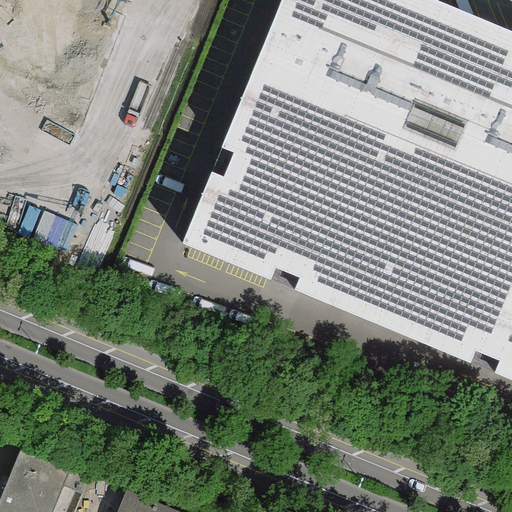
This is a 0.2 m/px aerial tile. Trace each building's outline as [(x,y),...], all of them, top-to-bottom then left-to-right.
[(122,0),(0,0),(0,60),(85,94),(122,0)] [(511,41),(411,0),(290,0),(186,251),(511,384),(511,41)] [(85,94),(0,60),(0,88),(75,119),(85,94)] [(64,511),(81,472),(31,451),(6,511),(64,511)] [(223,511),(196,511),(127,486),(117,511),(226,511),(224,511),(223,511)]
